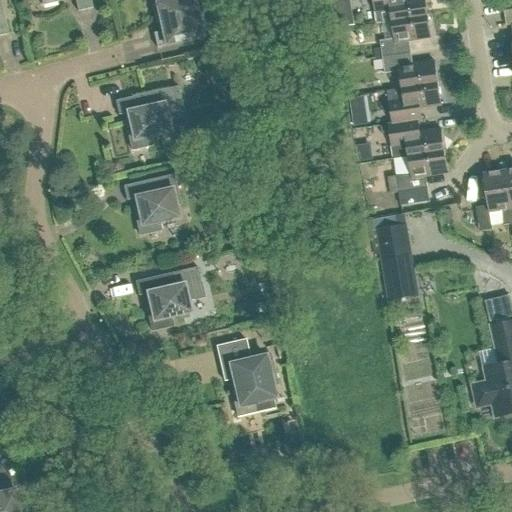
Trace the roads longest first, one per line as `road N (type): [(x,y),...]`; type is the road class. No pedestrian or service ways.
road 1 (residential): [(80,323),(33,219),(43,112),(38,79)]
road 2 (residential): [(184,511),(80,323)]
road 3 (unclassified): [(317,511),(511,472)]
road 4 (residential): [(472,0),(490,115),(496,134),(511,132)]
